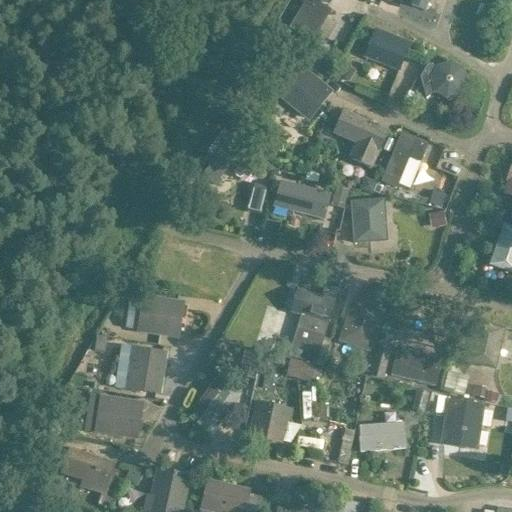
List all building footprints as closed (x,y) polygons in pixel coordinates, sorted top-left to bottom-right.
[(317,33),(330,11),(319,5),(321,2),(328,6),(331,0),(296,0),(303,4),(287,30),(299,38),(306,26),(317,33)] [(412,0),(410,7),(424,12),(428,0),(412,0)] [(375,30),(363,57),(399,72),(410,44),(375,30)] [(326,52),(319,63),(330,69),(336,58),(326,52)] [(433,93),(445,100),(459,96),(466,84),(462,70),(450,62),(436,66),(435,68),(427,63),(419,78),(426,100),(433,93)] [(296,64),(271,93),(307,123),(332,93),(296,64)] [(342,65),(337,74),(349,80),(354,71),(342,65)] [(344,110),(333,134),(354,144),(347,159),(371,170),(388,131),(344,110)] [(321,113),(316,119),(322,123),(326,117),(321,113)] [(262,160),(222,130),(204,154),(213,160),(200,177),(213,186),(230,164),(249,178),(262,160)] [(380,183),(396,189),(408,159),(419,163),(427,144),(400,134),(380,183)] [(511,160),(502,193),(511,195),(511,160)] [(273,207),(324,220),(330,195),(280,182),(273,207)] [(335,188),(330,206),(343,210),(349,192),(335,188)] [(428,204),(442,208),(446,195),(432,191),(428,204)] [(387,241),(383,200),(346,204),(351,245),(387,241)] [(432,216),(435,229),(446,227),(443,213),(432,216)] [(487,267),(511,275),(511,226),(502,223),(487,267)] [(298,289),(291,313),(301,316),(297,329),(324,337),(327,324),(334,300),(298,289)] [(136,334),(177,340),(183,302),(141,296),(141,301),(130,300),(125,328),(136,330),(136,334)] [(352,300),(337,343),(370,354),(385,311),(352,300)] [(392,303),(388,317),(399,320),(403,307),(392,303)] [(476,324),(467,363),(495,369),(504,330),(476,324)] [(108,338),(96,336),(95,345),(106,347),(108,338)] [(293,343),(289,357),(315,365),(319,351),(293,343)] [(113,389),(159,396),(166,353),(120,346),(113,389)] [(398,349),(391,376),(435,387),(442,360),(398,349)] [(260,354),(244,351),(240,368),(256,371),(260,354)] [(376,351),(370,377),(384,381),(390,354),(376,351)] [(289,359),(285,376),(309,381),(313,365),(289,359)] [(357,363),(355,367),(356,372),(361,374),(365,372),(367,368),(366,364),(362,362),(357,363)] [(196,424),(213,436),(241,395),(216,378),(199,402),(208,408),(196,424)] [(482,399),(484,389),(467,386),(465,396),(482,399)] [(415,391),(411,410),(424,413),(428,394),(415,391)] [(486,392),(484,400),(497,403),(498,394),(486,392)] [(142,403),(99,395),(99,397),(89,395),(83,430),(94,432),(93,433),(136,441),(142,403)] [(246,442),(281,449),(284,435),(286,435),(292,410),(254,402),(246,442)] [(448,403),(442,444),(475,449),(482,408),(448,403)] [(47,422),(44,432),(58,436),(60,425),(47,422)] [(358,438),(359,453),(407,449),(405,423),(359,427),(360,438),(358,438)] [(42,434),(40,448),(55,451),(58,437),(42,434)] [(60,473),(81,480),(79,488),(101,495),(97,505),(107,508),(113,492),(106,490),(107,488),(115,465),(78,453),(68,450),(60,473)] [(136,487),(143,476),(131,469),(124,480),(136,487)] [(146,511),(183,511),(191,476),(155,469),(146,511)] [(197,511),(258,511),(261,499),(247,496),(249,490),(205,480),(197,511)] [(358,511),(360,505),(345,502),(343,510),(335,508),(334,511),(328,509),(327,511),(358,511)]
